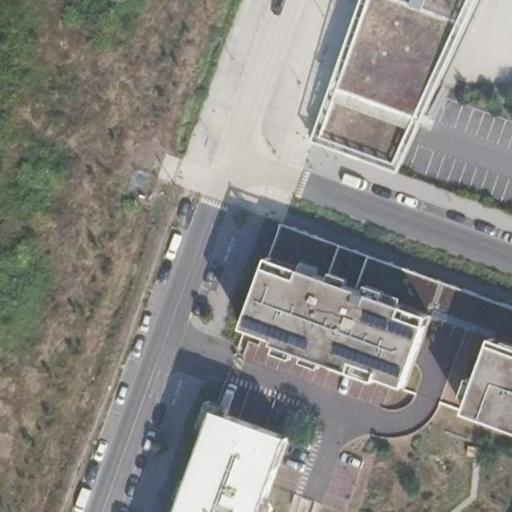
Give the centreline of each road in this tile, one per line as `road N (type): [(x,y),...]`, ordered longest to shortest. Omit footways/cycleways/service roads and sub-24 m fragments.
road 1 (residential): [(233,156),(104,511)]
road 2 (residential): [(233,156),(511,259)]
road 3 (residential): [(290,0),(233,156)]
